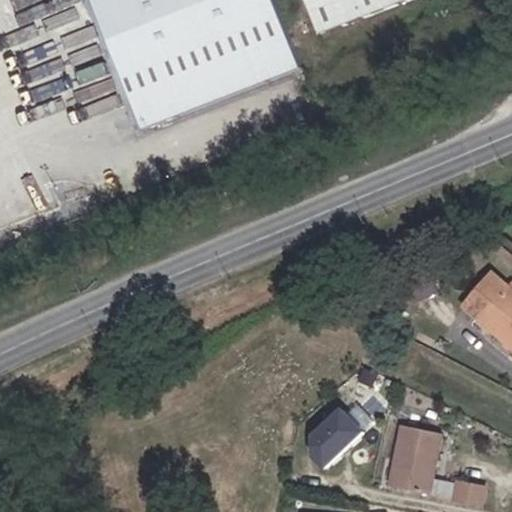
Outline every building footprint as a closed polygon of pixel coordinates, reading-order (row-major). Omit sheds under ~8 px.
[(246,0),(111,0),(160,122),(277,76),(246,0)] [(304,0),(322,44),(433,0),(304,0)] [(511,329),(497,316),(467,291),(440,324),(511,386),(511,329)] [(511,319),(502,310),(497,316),(511,329),(511,319)] [(335,471),(377,430),(351,403),(309,444),(335,471)] [(378,511),(420,511),(430,465),(392,456),(378,511)] [(490,504),(493,484),(462,480),(459,500),(490,504)]
